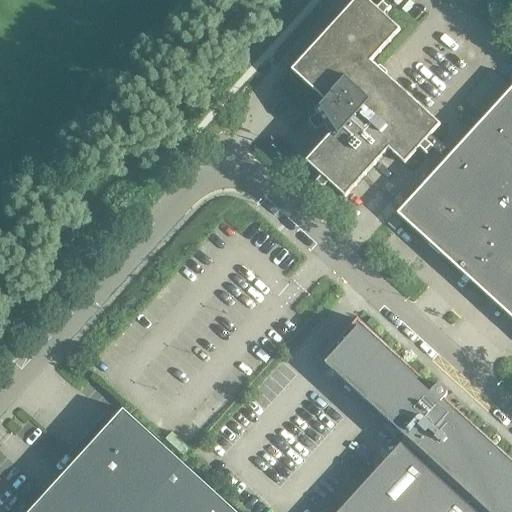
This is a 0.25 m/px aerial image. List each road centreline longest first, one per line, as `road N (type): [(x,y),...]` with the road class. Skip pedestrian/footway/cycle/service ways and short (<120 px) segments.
road 1 (unclassified): [(211,178),(264,189),(511,413)]
road 2 (unclassified): [(0,406),(211,178)]
